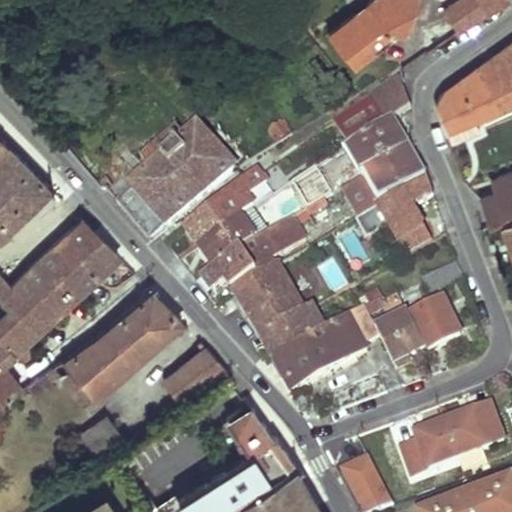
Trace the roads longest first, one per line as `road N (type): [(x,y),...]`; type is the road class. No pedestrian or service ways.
road 1 (residential): [(511,16),(427,78),(421,98),(501,339),(498,358),(481,374),(308,442)]
road 2 (residential): [(308,442),(0,108)]
